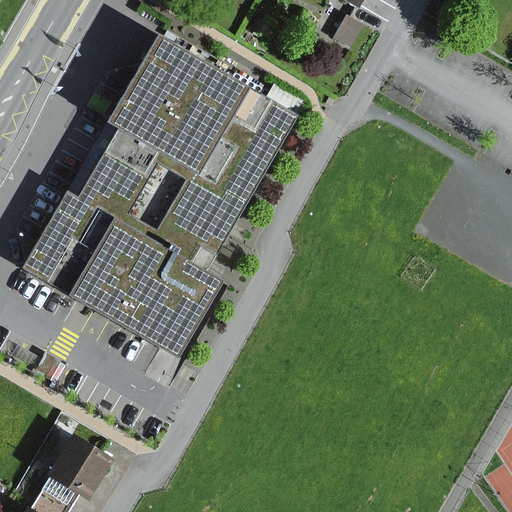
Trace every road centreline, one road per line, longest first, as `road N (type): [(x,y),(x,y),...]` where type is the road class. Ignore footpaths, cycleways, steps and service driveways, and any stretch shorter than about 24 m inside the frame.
road 1 (residential): [(117,511),(135,480),(164,463),(275,261),(273,233),(338,114),(359,102),(417,0)]
road 2 (secondary): [(0,116),(69,0)]
